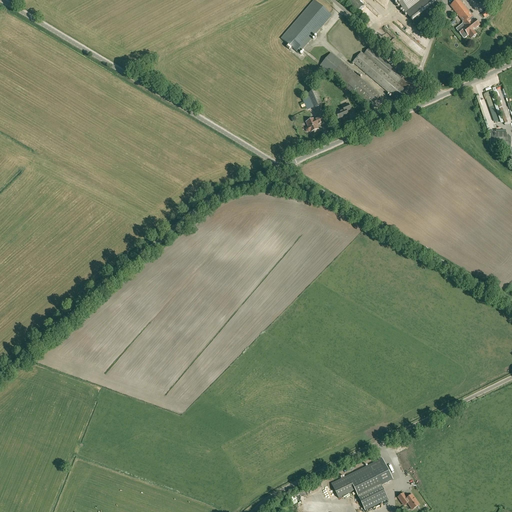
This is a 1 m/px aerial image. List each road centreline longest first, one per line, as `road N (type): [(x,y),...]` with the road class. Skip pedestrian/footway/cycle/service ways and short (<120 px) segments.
road 1 (unclassified): [(0,373),(201,200),(281,168)]
road 2 (unclassified): [(281,168),(1,0)]
road 3 (unclassified): [(252,511),(287,487),(511,377)]
road 4 (unclassified): [(511,304),(281,168)]
road 5 (unclassified): [(281,168),(511,63)]
